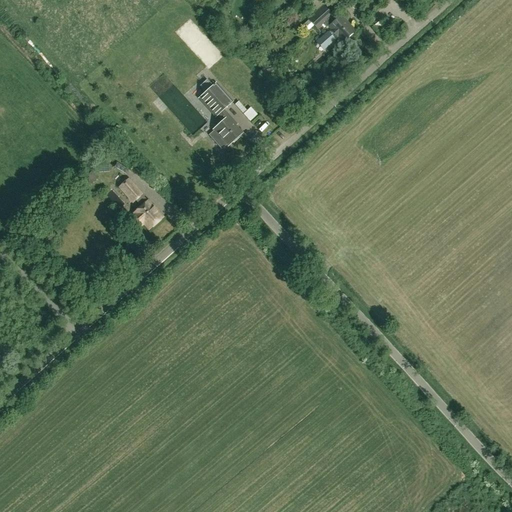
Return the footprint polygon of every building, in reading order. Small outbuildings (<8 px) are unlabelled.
[(305,0),(315,12),(320,8),(317,3),(319,2),(317,0),(305,0)] [(342,43),(355,31),(341,16),(333,23),(329,18),(332,16),(323,6),(308,20),(302,26),(307,32),(314,26),(317,29),(322,24),(327,29),(328,27),(331,30),(328,33),(328,32),(320,40),(326,48),(335,40),(337,37),(342,43)] [(241,133),(232,123),(234,122),(223,110),(232,102),(216,84),(215,85),(209,78),(200,86),(206,93),(199,99),(215,116),(217,115),(224,121),(214,130),(228,146),(241,133)] [(125,174),(127,170),(116,162),(113,166),(125,174)] [(149,230),(163,218),(148,201),(142,194),(129,179),(120,187),(133,202),(135,200),(141,207),(134,213),(135,214),(132,216),(141,226),(144,223),(149,230)]
